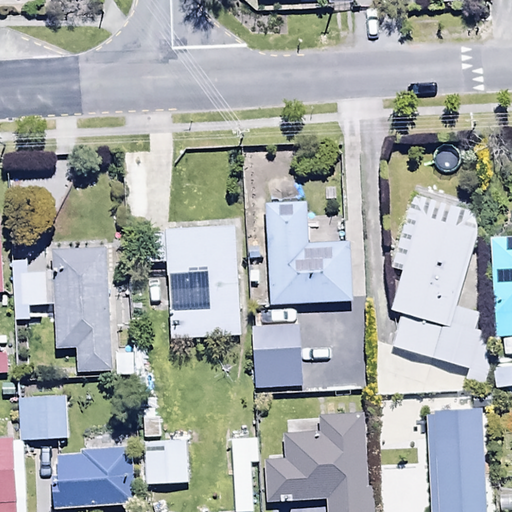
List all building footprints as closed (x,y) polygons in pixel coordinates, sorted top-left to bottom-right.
[(399,316),(389,347),(433,360),(443,328),(448,330),(448,328),(471,335),(477,316),(453,309),(471,247),(479,250),(490,211),(412,187),(387,270),(398,273),(386,312),(399,316)] [(307,244),(305,202),(262,204),(267,307),(351,303),(348,242),(307,244)] [(142,225),(144,264),(163,264),(164,278),(205,277),(206,307),(166,309),(167,341),(237,339),(235,275),(241,275),(239,221),(142,225)] [(497,343),(497,338),(511,337),(511,237),(487,239),(490,310),(484,310),(485,343),(497,343)] [(49,252),(53,351),(74,350),(75,376),(109,374),(103,250),(49,252)] [(23,266),(23,262),(9,262),(11,323),(28,322),(27,307),(46,307),(44,274),(31,274),(30,266),(23,266)] [(301,388),(297,326),(246,329),(250,391),(301,388)] [(140,420),(141,439),(159,438),(159,426),(162,426),(162,419),(153,419),(152,396),(149,396),(149,389),(143,389),(142,362),(140,362),(139,338),(129,338),(130,355),(129,355),(128,350),(112,351),(113,378),(133,377),(133,388),(131,388),(133,421),(140,420)] [(164,349),(153,356),(157,363),(153,366),(167,391),(182,382),(164,349)] [(14,401),(16,442),(66,439),(64,398),(14,401)] [(468,407),(448,415),(466,456),(467,480),(485,479),(484,446),(468,407)] [(265,462),(267,504),(325,501),(325,511),(373,511),(373,488),(365,488),(361,415),(316,417),(317,433),(283,435),(285,461),(265,462)] [(249,462),(248,454),(252,454),(252,447),(248,447),(248,437),(229,438),(231,511),(250,511),(250,505),(254,505),(254,487),(249,487),(249,481),(253,480),(253,462),(249,462)] [(0,438),(0,511),(14,511),(11,438),(0,438)] [(141,443),(142,486),(187,485),(185,442),(141,443)] [(129,447),(77,450),(77,455),(54,456),(55,479),(49,479),(51,511),(132,507),(129,447)]
